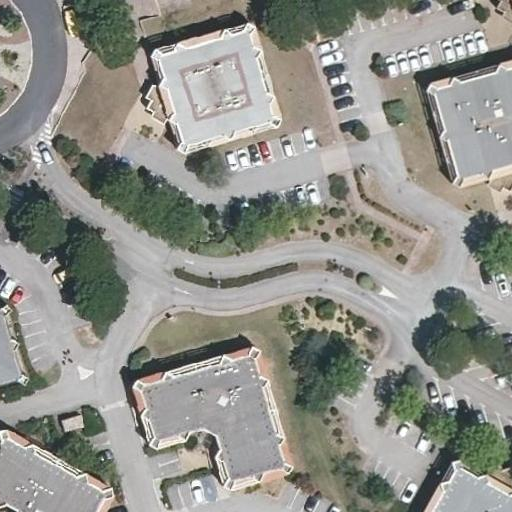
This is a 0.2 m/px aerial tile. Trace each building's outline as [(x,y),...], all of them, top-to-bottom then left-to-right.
[(162,77),(159,85),(166,89),(172,111),(168,120),(177,124),(181,139),(176,148),(183,152),(187,144),(198,141),(206,145),(210,138),(220,135),(230,139),(233,131),(245,129),(252,132),(256,125),(267,122),(275,126),(279,119),(272,115),(268,103),(272,95),(264,92),(262,81),(265,73),(258,69),(256,58),(259,49),(251,45),(248,34),(252,27),(245,23),(240,31),(230,33),(222,29),(218,36),(206,40),(198,36),(194,43),(183,47),(175,42),(170,50),(160,53),(154,49),(149,57),(157,61),(162,77)] [(480,174),(488,178),(491,171),(511,164),(511,66),(505,69),(498,64),(493,72),(484,75),(476,71),(471,79),(460,82),(451,77),(447,86),(436,89),(428,84),(424,91),(433,96),(436,106),(431,114),(439,118),(443,129),(438,137),(446,142),(449,153),(444,162),(453,166),(455,175),(451,184),(457,187),(463,179),(480,174)] [(0,383),(19,379),(25,382),(29,376),(21,373),(16,351),(20,343),(13,340),(5,316),(12,309),(7,305),(1,310),(0,309),(0,383)] [(253,358),(257,349),(250,345),(246,354),(230,358),(222,353),(217,362),(202,367),(193,361),(188,371),(173,375),(164,370),(159,380),(143,384),(135,379),(132,386),(139,389),(144,406),(140,415),(149,420),(153,436),(148,444),(154,447),(158,440),(176,434),(184,440),(187,432),(201,428),(215,436),(218,447),(213,457),(222,461),(226,476),(221,485),(228,489),(234,481),(251,476),(258,481),(263,472),(278,467),(286,472),(291,465),(283,461),(278,445),(282,437),(274,432),(271,418),(275,408),(266,403),(262,387),(266,379),(257,374),(253,358)] [(84,425),(81,413),(62,418),(65,432),(84,425)] [(0,431),(0,434),(2,442),(0,445),(0,505),(6,504),(17,510),(17,511),(97,511),(106,498),(113,496),(111,488),(102,491),(88,482),(85,474),(75,476),(62,468),(58,459),(50,462),(35,453),(32,445),(24,447),(9,439),(7,429),(0,431)] [(511,511),(511,490),(508,491),(488,480),(485,473),(484,473),(477,475),(461,466),(458,458),(450,461),(453,469),(446,479),(438,481),(440,488),(435,499),(427,501),(429,509),(427,511),(511,511)]
